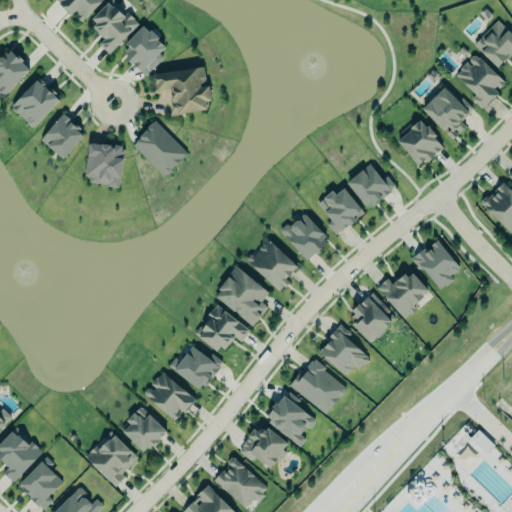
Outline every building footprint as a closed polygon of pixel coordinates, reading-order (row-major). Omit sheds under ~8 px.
[(56,0),(103,0),(82,21),(77,16),(79,14),(76,11),(71,16),(69,13),(56,0)] [(119,4),(115,0),(110,0),(92,18),(97,23),(93,27),(104,38),(99,43),(110,54),(139,23),(128,11),(124,15),(117,7),(119,4)] [(498,20),(511,33),(511,54),(499,67),(474,44),(498,20)] [(145,75),(168,49),(143,25),(119,52),(145,75)] [(0,56),(6,51),(8,54),(13,49),(24,60),(23,62),(30,70),(4,95),(0,96),(0,56)] [(473,92),(468,97),(480,109),(499,91),(496,88),(505,79),(479,53),(474,53),(451,74),(468,92),(471,89),(473,92)] [(153,74),(205,66),(208,85),(210,85),(212,101),(209,101),(209,105),(208,109),(174,114),(170,89),(156,91),(153,74)] [(10,107),(32,128),(60,98),(38,77),(10,107)] [(444,87),(422,108),(443,128),(446,124),(450,128),(446,133),(453,140),(467,126),(461,121),(474,108),(463,97),(459,102),(444,87)] [(61,114),(40,141),(64,158),(84,132),(61,114)] [(398,141),(418,165),(425,158),(428,162),(435,155),(434,154),(443,147),(435,137),(437,135),(429,125),(426,128),(421,120),(418,122),(417,122),(410,128),(412,129),(398,141)] [(187,154),(155,121),(131,144),(163,177),(187,154)] [(85,175),(90,142),(94,143),(94,142),(100,143),(99,144),(101,144),(102,143),(109,144),(110,143),(122,145),(122,148),(125,149),(119,187),(108,185),(109,184),(91,181),(91,176),(85,175)] [(346,183),(368,209),(391,189),(369,163),(346,183)] [(511,191),(511,233),(482,203),(482,201),(485,197),(489,196),(496,191),(496,189),(503,182),(511,191)] [(320,224),(326,219),(312,202),(329,188),(332,192),(340,186),(357,206),(352,210),(355,215),(330,236),(320,224)] [(307,261),(330,240),(303,212),(280,233),(307,261)] [(251,254),(257,248),(259,250),(259,247),(264,243),(266,243),(269,239),(299,268),(291,276),(290,276),(287,279),(290,282),(285,287),(283,285),(279,290),(247,260),(247,256),(250,254),(251,254)] [(412,258),(421,250),(425,255),(434,248),(431,244),(438,239),(460,267),(451,275),(455,280),(439,293),(412,258)] [(267,306),(261,302),(269,291),(235,266),(213,297),(254,326),(267,306)] [(377,287),(387,278),(393,284),(405,273),(408,277),(413,273),(428,290),(423,295),(424,296),(414,305),(417,308),(405,319),(377,287)] [(352,310),(359,304),(373,292),(396,316),(392,320),(393,321),(385,328),(386,330),(378,337),(376,336),(375,337),(375,338),(373,340),(371,340),(369,342),(353,324),(357,321),(353,316),(355,314),(352,310)] [(219,354),(233,336),(240,342),(249,331),(217,304),(193,333),(219,354)] [(317,352),(345,376),(353,366),(359,370),(369,358),(348,340),(352,335),(340,324),(317,352)] [(180,361),(175,357),(168,366),(201,390),(222,362),(211,353),(208,357),(191,345),(180,361)] [(287,385),(298,370),(304,374),(305,372),(304,371),(312,360),(315,359),(327,367),(324,370),(348,387),(326,415),(287,385)] [(163,369),(200,399),(187,414),(182,410),(175,418),(146,394),(145,390),(163,369)] [(266,416),(286,391),(312,411),(309,414),(311,416),(312,419),(311,422),(308,426),(305,426),(300,432),(303,435),(298,441),(266,416)] [(168,431),(142,405),(127,420),(131,424),(123,432),(143,452),(148,447),(150,449),(153,446),(155,446),(161,441),(160,439),(168,431)] [(12,417),(0,428),(0,411),(4,408),(12,417)] [(254,428),(257,431),(261,427),(265,430),(268,427),(288,443),(283,449),(286,452),(278,462),(276,460),(272,465),(272,464),(269,467),(254,455),(250,459),(241,451),(245,446),(243,444),(246,440),(249,443),(251,440),(248,436),(254,428)] [(13,482),(42,452),(31,441),(29,443),(14,428),(0,442),(0,457),(9,466),(2,473),(13,482)] [(469,442),(488,453),(496,439),(477,428),(469,442)] [(137,457),(109,431),(84,458),(115,486),(124,476),(122,473),(137,457)] [(19,483),(46,456),(53,463),(49,468),(63,481),(49,495),(54,499),(44,510),(40,505),(39,506),(31,498),(32,497),(19,483)] [(268,488),(232,457),(212,481),(245,508),(254,498),(257,501),(268,488)] [(183,511),(199,496),(197,494),(208,483),(237,511),(183,511)] [(53,511),(95,511),(102,505),(95,498),(92,501),(77,487),(53,511)]
